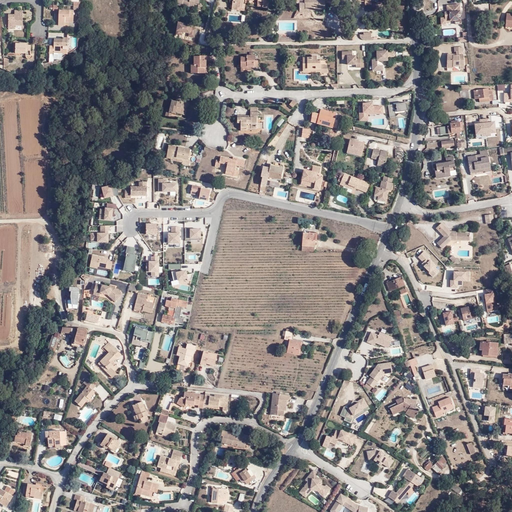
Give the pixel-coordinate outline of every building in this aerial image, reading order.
[(239,0),(249,0),(250,0),(249,0),(254,0),(254,2),(259,3),(259,6),(264,7),(265,0),(225,0),(225,3),(229,4),(228,9),(233,10),(234,7),(238,7),(239,0)] [(240,11),(242,0),(239,0),(238,7),(234,7),(233,10),(240,11)] [(303,0),(304,3),(298,3),(299,12),(310,12),(310,11),(319,10),(319,9),(324,9),(323,0),(303,0)] [(461,21),(460,5),(447,6),(447,12),(445,12),(445,18),(441,18),(441,25),(446,24),(446,22),(450,22),(450,21),(455,21),(455,22),(461,21)] [(57,27),(63,27),(63,23),(72,23),(72,12),(58,12),(57,27)] [(20,16),(12,16),(6,16),(6,29),(13,29),(13,27),(20,27),(20,16)] [(186,22),(176,20),(174,33),(180,34),(180,31),(187,32),(186,35),(192,36),(193,27),(188,26),(189,24),(186,23),(186,22)] [(459,42),(468,41),(467,32),(463,32),(463,37),(459,38),(459,42)] [(54,53),(62,54),(62,51),(67,51),(68,40),(62,40),(62,41),(53,41),(53,48),(49,48),(49,56),(48,64),(42,66),(43,69),(51,67),(51,64),(53,63),(53,56),(54,55),(54,53)] [(14,45),(14,54),(24,54),(24,57),(29,57),(29,47),(24,47),(24,45),(14,45)] [(460,66),(461,69),(465,68),(464,47),(454,48),(455,52),(456,53),(456,56),(453,56),(452,54),(446,55),(447,69),(453,69),(453,67),(460,66)] [(340,49),(340,57),(346,57),(346,62),(354,62),(354,65),(359,65),(359,57),(355,57),(355,54),(351,53),(351,49),(340,49)] [(381,65),(376,64),(376,60),(381,60),(381,57),(386,57),(394,57),(394,52),(386,52),(386,50),(377,50),(376,59),(371,59),(371,70),(381,70),(381,65)] [(239,66),(245,66),(245,64),(252,64),(252,65),(256,65),(256,58),(253,58),(253,53),(245,53),(245,54),(239,55),(239,66)] [(311,55),(306,55),(301,55),(302,66),(311,65),(311,63),(314,63),(315,68),(319,68),(320,68),(320,62),(320,58),(316,58),(316,53),(311,53),(311,55)] [(190,71),(202,71),(202,64),(205,64),(205,59),(208,58),(208,54),(198,54),(198,55),(192,55),(192,62),(189,62),(190,71)] [(327,70),(326,62),(320,62),(320,68),(319,68),(319,70),(323,70),(327,70)] [(492,101),(493,101),(492,100),(492,90),(487,90),(487,88),(474,90),(475,99),(479,98),(488,97),(488,101),(492,101)] [(173,109),(179,111),(182,101),(185,102),(186,97),(178,95),(177,99),(173,98),(170,97),(167,109),(170,110),(173,111),(173,109)] [(363,105),(359,105),(359,121),(369,120),(369,114),(383,113),(383,105),(373,105),(373,101),(362,102),(363,105)] [(408,110),(406,102),(388,104),(390,117),(396,116),(395,111),(408,110)] [(326,113),(326,111),(320,109),(318,115),(312,113),(310,122),(328,126),(331,127),(337,128),(339,120),(334,119),(332,118),(333,115),(326,113)] [(248,115),(235,115),(235,120),(239,120),(239,129),(245,129),(245,128),(245,126),(254,126),(254,121),(255,116),(256,116),(256,111),(248,110),(248,113),(248,115)] [(496,132),(494,121),(490,121),(489,118),(479,119),(479,123),(475,123),(476,135),(496,132)] [(450,125),(440,125),(441,133),(457,132),(460,132),(461,132),(464,131),(463,121),(460,122),(455,122),(450,122),(450,125)] [(301,137),(308,138),(309,130),(305,129),(302,129),(302,133),(301,137)] [(356,151),(356,153),(359,153),(363,140),(348,137),(345,148),(356,151)] [(166,144),(165,148),(164,156),(168,157),(168,158),(180,160),(179,162),(187,163),(188,158),(186,158),(187,154),(188,154),(189,147),(166,144)] [(503,147),(504,154),(511,153),(511,151),(511,145),(504,146),(503,146),(503,147)] [(388,153),(374,149),(371,158),(379,160),(378,163),(385,165),(388,153)] [(224,171),(235,174),(237,169),(233,168),(234,163),(242,165),(243,159),(231,155),(230,157),(219,154),(218,158),(215,157),(213,164),(218,165),(219,161),(226,162),(224,171)] [(434,168),(436,168),(437,174),(446,173),(446,174),(451,173),(450,166),(455,165),(454,154),(446,155),(447,159),(441,160),(441,162),(439,162),(439,161),(433,162),(434,168)] [(476,157),(476,154),(468,154),(469,168),(483,167),(484,170),(490,169),(489,155),(481,156),(476,157)] [(266,178),(279,181),(282,167),(274,166),(274,164),(269,163),(268,166),(264,165),(263,173),(266,173),(266,178)] [(299,179),(305,181),(306,179),(314,181),(312,186),(312,187),(317,188),(320,176),(315,175),(316,171),(318,172),(319,168),(311,166),(310,169),(309,169),(308,171),(302,169),(299,179)] [(343,174),(339,181),(339,183),(356,190),(356,188),(358,183),(363,185),(361,190),(366,192),(369,182),(360,178),(359,180),(343,174)] [(392,178),(383,176),(382,181),(381,181),(379,188),(375,187),(373,195),(377,196),(376,200),(384,202),(387,190),(390,190),(392,183),(390,182),(392,178)] [(167,177),(158,178),(158,190),(162,189),(162,191),(178,191),(177,182),(167,182),(167,177)] [(147,195),(147,181),(139,181),(139,185),(130,185),(130,188),(125,188),(125,199),(131,198),(131,195),(147,195)] [(112,184),(102,186),(104,198),(114,196),(112,184)] [(201,185),(192,184),(190,194),(199,196),(199,199),(209,201),(211,189),(201,187),(201,185)] [(114,203),(107,203),(107,207),(105,206),(105,209),(100,208),(99,219),(112,220),(113,210),(118,207),(114,203)] [(492,214),(484,214),(484,223),(492,222),(492,214)] [(435,227),(438,230),(439,228),(444,234),(443,235),(435,242),(441,248),(449,239),(468,239),(468,232),(449,231),(440,222),(435,227)] [(157,234),(157,223),(146,223),(146,234),(157,234)] [(109,242),(109,225),(100,226),(101,232),(90,232),(90,240),(97,240),(97,242),(109,242)] [(181,244),(180,226),(171,227),(172,232),(167,233),(167,244),(181,244)] [(201,240),(200,228),(184,229),(184,240),(201,240)] [(302,238),(301,249),(304,249),(304,250),(312,252),(313,245),(306,244),(307,238),(302,238)] [(135,247),(127,245),(125,256),(126,256),(123,269),(133,272),(137,255),(134,255),(135,247)] [(438,266),(423,251),(418,256),(423,262),(421,263),(429,271),(428,272),(432,277),(440,270),(436,267),(438,266)] [(113,258),(92,254),(89,267),(98,269),(99,266),(111,269),(113,258)] [(159,276),(159,256),(151,256),(151,260),(148,260),(149,272),(151,271),(151,276),(159,276)] [(507,264),(502,267),(505,275),(510,272),(507,265),(507,264)] [(180,270),(172,271),(174,281),(187,278),(188,280),(193,279),(193,273),(187,274),(186,269),(180,270)] [(471,271),(454,271),(454,280),(450,280),(450,288),(458,288),(458,280),(471,281),(471,271)] [(386,281),(390,289),(404,284),(401,276),(386,281)] [(97,280),(94,290),(101,292),(101,289),(109,291),(116,298),(123,291),(116,284),(116,283),(110,281),(110,283),(97,280)] [(71,286),(69,306),(78,307),(80,287),(71,286)] [(499,310),(495,288),(485,289),(486,293),(484,293),(487,312),(499,310)] [(144,307),(153,309),(156,300),(147,298),(148,292),(139,290),(136,303),(144,306),(144,307)] [(167,295),(165,301),(176,304),(174,312),(163,310),(162,317),(174,320),(175,317),(183,319),(184,314),(180,313),(182,302),(187,303),(188,297),(172,293),(171,296),(167,295)] [(476,317),(473,305),(460,308),(464,320),(476,317)] [(393,311),(396,321),(401,319),(399,309),(393,311)] [(98,323),(100,316),(87,313),(85,321),(98,323)] [(453,325),(450,313),(442,315),(445,327),(453,325)] [(87,331),(85,328),(62,326),(61,332),(76,333),(74,339),(84,342),(87,331)] [(144,328),(136,327),(134,334),(137,335),(137,336),(141,337),(140,340),(151,343),(154,332),(143,330),(144,328)] [(284,337),(291,339),(293,330),(286,328),(286,330),(286,331),(283,331),(282,335),(285,336),(284,337)] [(379,335),(371,331),(366,342),(375,346),(376,343),(388,348),(393,336),(380,331),(379,335)] [(49,346),(57,348),(59,339),(60,339),(61,334),(55,332),(54,336),(52,335),(49,346)] [(179,358),(189,361),(189,358),(192,356),(191,353),(192,350),(193,351),(197,340),(188,337),(186,343),(180,341),(177,349),(181,350),(179,358)] [(511,337),(502,338),(503,343),(510,342),(510,345),(511,344),(511,337)] [(289,340),(286,353),(297,355),(299,343),(290,341),(289,340)] [(496,352),(497,342),(479,340),(478,348),(479,349),(479,353),(481,353),(481,351),(496,352)] [(107,365),(104,368),(114,376),(118,371),(115,370),(119,365),(114,360),(118,355),(115,352),(118,349),(114,345),(112,343),(108,348),(109,350),(104,356),(101,359),(107,365)] [(200,356),(206,358),(214,360),(217,350),(203,346),(200,356)] [(415,357),(408,359),(410,366),(413,364),(417,363),(415,357)] [(107,365),(101,359),(100,359),(98,362),(104,368),(107,365)] [(391,361),(378,363),(370,374),(371,375),(366,381),(373,386),(383,373),(392,372),(391,361)] [(431,363),(425,365),(426,369),(422,371),(425,378),(435,374),(431,363)] [(474,380),(472,380),(472,386),(481,387),(483,376),(479,376),(479,372),(480,369),(470,368),(468,376),(473,377),(475,377),(474,380)] [(503,377),(502,383),(510,384),(510,382),(511,382),(511,372),(502,371),(501,377),(503,377)] [(89,401),(95,394),(93,392),(96,388),(86,379),(83,383),(87,387),(75,401),(78,404),(77,405),(81,408),(87,400),(89,401)] [(200,405),(205,406),(206,404),(207,393),(197,392),(197,391),(187,390),(186,395),(184,394),(180,401),(187,405),(188,403),(192,404),(193,402),(200,403),(200,405)] [(276,392),(274,391),(271,413),(283,415),(284,409),(283,409),(283,405),(286,406),(287,398),(289,398),(290,394),(280,392),(276,392)] [(207,392),(207,393),(206,404),(211,405),(211,403),(221,404),(226,405),(226,402),(230,402),(231,395),(225,394),(224,396),(213,394),(213,392),(207,392)] [(394,400),(396,404),(388,408),(391,414),(401,409),(404,411),(403,412),(412,417),(416,410),(409,405),(410,404),(414,404),(414,398),(402,398),(401,396),(394,400)] [(146,411),(144,406),(140,397),(131,401),(135,411),(132,412),(134,417),(139,414),(145,412),(146,411)] [(369,406),(364,397),(357,401),(353,400),(349,408),(344,406),(340,415),(345,417),(344,420),(351,423),(355,414),(369,406)] [(454,407),(450,397),(438,401),(439,404),(432,407),(436,418),(444,415),(443,412),(454,407)] [(495,421),(496,406),(485,406),(484,421),(495,421)] [(162,430),(169,432),(171,427),(174,428),(175,423),(165,420),(167,416),(168,412),(161,409),(156,408),(155,411),(160,412),(159,414),(157,418),(159,419),(156,426),(162,428),(162,430)] [(511,432),(511,417),(504,417),(503,424),(505,424),(504,431),(511,432)] [(55,440),(55,443),(61,443),(62,441),(67,440),(65,428),(62,428),(62,427),(46,429),(47,441),(55,440)] [(243,432),(237,430),(236,433),(233,432),(234,430),(222,427),(221,433),(222,433),(221,439),(237,442),(238,440),(245,442),(247,436),(250,437),(252,432),(243,430),(243,432)] [(339,429),(335,427),(332,433),(331,433),(328,439),(334,442),(337,436),(345,439),(344,440),(351,443),(355,433),(347,429),(347,430),(339,427),(339,429)] [(25,430),(16,429),(16,432),(14,432),(14,438),(25,439),(25,442),(29,443),(31,430),(25,428),(25,430)] [(105,441),(115,448),(118,443),(117,443),(119,439),(112,434),(112,433),(107,430),(100,440),(104,443),(105,441)] [(470,442),(465,443),(469,454),(474,452),(470,442)] [(174,446),(172,451),(182,455),(183,449),(174,446)] [(378,448),(375,446),(365,449),(367,457),(373,456),(372,457),(380,462),(381,461),(388,465),(393,458),(386,453),(379,448),(378,448)] [(172,467),(176,469),(182,455),(172,451),(170,456),(161,452),(157,462),(161,464),(161,465),(171,468),(172,467)] [(440,456),(434,463),(440,469),(444,465),(442,464),(445,461),(440,456)] [(425,465),(423,468),(427,471),(429,469),(431,466),(433,464),(431,462),(428,459),(424,464),(425,465)] [(241,465),(234,469),(240,477),(242,481),(245,479),(247,482),(257,476),(254,472),(251,475),(244,463),(241,465)] [(439,470),(440,469),(434,463),(433,464),(431,466),(437,472),(439,470)] [(109,485),(113,487),(119,475),(118,475),(119,474),(120,474),(122,471),(110,466),(109,465),(106,470),(104,470),(102,473),(100,477),(110,483),(109,485)] [(387,494),(397,500),(413,481),(418,484),(423,477),(406,466),(401,474),(404,476),(402,479),(403,480),(395,490),(391,487),(387,494)] [(306,479),(297,489),(304,495),(310,488),(316,488),(318,490),(318,491),(322,495),(330,486),(325,482),(324,483),(320,480),(321,477),(320,477),(314,472),(316,470),(312,467),(304,477),(306,479)] [(236,479),(240,477),(234,469),(231,471),(236,479)] [(151,475),(142,471),(136,489),(141,491),(142,489),(152,492),(153,488),(158,490),(161,482),(153,479),(152,482),(148,481),(151,475)] [(45,496),(46,489),(42,489),(43,483),(30,482),(30,483),(27,483),(26,490),(29,491),(29,493),(37,493),(37,495),(45,496)] [(453,482),(449,485),(455,492),(459,489),(453,482)] [(0,491),(1,492),(0,492),(0,499),(1,500),(2,499),(8,503),(15,492),(14,492),(12,491),(14,488),(16,488),(17,487),(10,483),(7,488),(1,485),(0,485),(0,491)] [(227,487),(213,485),(211,500),(222,502),(223,497),(227,498),(228,491),(226,491),(227,487)] [(92,506),(94,498),(85,496),(85,498),(82,497),(83,493),(73,491),(73,496),(76,497),(75,506),(84,508),(85,503),(89,504),(89,506),(92,506)] [(335,498),(329,508),(334,511),(335,511),(342,502),(353,509),(357,510),(356,511),(365,511),(367,504),(358,503),(358,502),(355,502),(346,495),(339,491),(335,498)] [(308,499),(316,505),(320,500),(311,494),(308,499)] [(225,503),(223,509),(231,511),(233,506),(225,503)]
